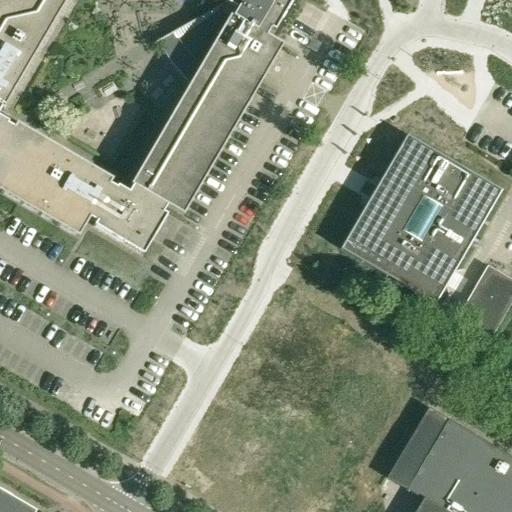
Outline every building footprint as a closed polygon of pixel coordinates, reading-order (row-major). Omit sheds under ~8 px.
[(0,0),(0,192),(78,239),(89,219),(95,223),(93,227),(142,256),(166,216),(162,214),(166,207),(182,216),(282,46),(266,36),(270,30),(274,32),(292,0),(0,0)] [(501,192),(406,136),(372,194),(364,207),(339,250),(435,306),(437,302),(501,192)] [(456,318),(491,339),(511,302),(511,281),(487,267),(456,318)] [(285,303),(192,463),(249,496),(239,511),(263,511),(267,507),(275,511),(353,511),(427,386),(355,344),(361,333),(343,323),(337,333),(285,303)] [(422,511),(511,511),(511,458),(447,420),(406,491),(427,504),(422,511)] [(0,511),(35,511),(36,511),(14,498),(15,498),(0,489),(0,511)]
